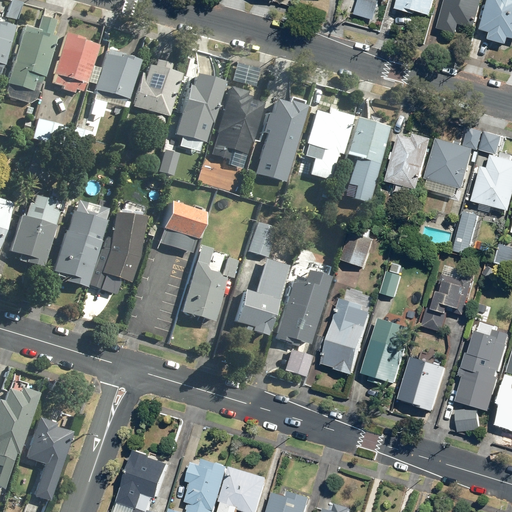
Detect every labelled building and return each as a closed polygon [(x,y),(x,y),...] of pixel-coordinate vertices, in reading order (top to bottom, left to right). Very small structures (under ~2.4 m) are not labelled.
[(397,0),(395,10),(412,16),(413,13),(428,18),(432,0),(397,0)] [(445,0),(437,30),(455,35),(457,26),(472,30),(480,0),(445,0)] [(511,0),(491,0),(483,31),(492,34),(489,41),(507,46),(509,38),(511,39),(511,0)] [(17,4),(7,1),(2,18),(13,20),(17,4)] [(32,101),(54,21),(39,17),(34,36),(32,35),(33,33),(19,28),(17,35),(15,35),(1,85),(2,86),(1,92),(3,98),(24,104),(32,101)] [(0,57),(8,28),(0,26),(0,57)] [(61,36),(50,76),(53,77),(51,86),(60,88),(59,92),(71,95),(72,92),(78,93),(81,84),(82,85),(92,49),(77,45),(78,41),(61,36)] [(118,59),(119,56),(102,51),(101,58),(99,57),(96,70),(88,68),(84,84),(91,86),(89,93),(123,102),(134,63),(130,62),(128,60),(126,59),(123,59),(121,60),(118,59)] [(140,73),(131,106),(166,116),(177,75),(164,72),(166,66),(147,61),(143,74),(140,73)] [(220,83),(204,79),(204,78),(204,77),(203,76),(202,76),(201,76),(200,75),(199,75),(198,76),(197,76),(196,76),(196,77),(192,76),(175,137),(201,144),(207,121),(209,122),(220,83)] [(242,94),(224,89),(212,134),(231,139),(228,150),(245,155),(258,106),(240,100),(242,94)] [(282,106),(269,102),(264,120),(260,119),(257,128),(262,129),(257,148),(288,157),(301,109),(283,104),(282,106)] [(322,116),(310,113),(301,145),(304,146),(303,153),(318,157),(317,162),(331,166),(332,161),(334,162),(346,118),(324,112),(322,116)] [(386,129),(350,119),(340,156),(342,156),(339,165),(372,174),(375,165),(376,165),(386,129)] [(60,146),(65,128),(35,120),(30,138),(60,146)] [(28,123),(21,122),(19,131),(25,132),(28,123)] [(476,152),(482,133),(468,129),(463,148),(435,140),(424,180),(427,181),(425,190),(454,198),(456,190),(461,191),(472,151),(476,152)] [(91,135),(74,130),(68,150),(86,155),(91,135)] [(483,133),(478,152),(498,157),(503,138),(483,133)] [(411,141),(397,138),(385,183),(415,192),(429,141),(412,137),(411,141)] [(25,177),(44,182),(52,155),(33,150),(25,177)] [(486,170),(481,168),(471,203),(507,213),(511,193),(511,163),(510,163),(511,158),(500,154),(499,160),(490,157),(486,170)] [(306,185),(286,181),(279,210),(298,215),(306,185)] [(52,210),(55,201),(36,196),(34,205),(31,204),(27,218),(23,216),(12,251),(24,254),(23,260),(43,266),(60,213),(52,210)] [(0,243),(13,202),(0,197),(0,243)] [(69,230),(68,229),(55,272),(69,276),(67,280),(88,286),(108,220),(107,220),(110,209),(81,200),(78,211),(75,210),(69,230)] [(159,243),(194,254),(208,212),(173,201),(159,243)] [(467,255),(477,215),(463,211),(452,251),(467,255)] [(141,257),(148,216),(118,212),(112,248),(100,288),(118,294),(123,279),(133,282),(141,257)] [(278,227),(258,221),(249,251),(269,257),(278,227)] [(341,261),(364,268),(372,243),(349,236),(341,261)] [(511,267),(511,262),(511,246),(499,243),(494,262),(511,267)] [(233,279),(239,261),(229,258),(223,277),(224,277),(223,280),(216,278),(214,274),(206,272),(203,267),(194,264),(179,314),(188,316),(210,323),(220,290),(228,292),(232,279),(233,279)] [(269,335),(290,265),(268,258),(258,292),(247,288),(237,322),(248,325),(246,329),(269,335)] [(392,263),(389,271),(398,274),(401,266),(392,263)] [(462,315),(473,279),(461,275),(462,270),(444,265),(436,291),(435,291),(430,307),(427,306),(421,326),(440,332),(447,311),(462,315)] [(487,266),(481,274),(489,280),(495,271),(487,266)] [(311,344),(331,276),(310,270),(307,281),(295,278),(276,339),(299,345),(301,341),(311,344)] [(379,294),(394,298),(400,276),(385,272),(379,294)] [(350,374),(368,312),(361,309),(362,305),(338,298),(326,337),(318,335),(314,349),(323,352),(319,363),(335,367),(334,369),(350,374)] [(477,311),(484,313),(486,306),(479,304),(477,311)] [(416,312),(408,310),(406,317),(414,319),(416,312)] [(393,383),(410,328),(377,318),(360,373),(369,376),(367,380),(381,384),(383,379),(393,383)] [(494,326),(480,322),(477,331),(474,331),(467,353),(464,352),(457,375),(462,377),(454,401),(476,407),(487,411),(498,377),(494,376),(496,371),(497,371),(508,334),(493,330),(494,326)] [(313,356),(292,349),(286,370),(306,377),(313,356)] [(493,425),(511,430),(511,349),(511,350),(505,372),(511,373),(511,376),(504,374),(495,403),(499,404),(493,425)] [(415,406),(431,411),(444,367),(421,360),(409,357),(397,399),(416,405),(415,406)] [(1,399),(0,400),(0,487),(5,489),(18,453),(21,454),(42,393),(23,387),(22,392),(10,388),(6,400),(1,399)] [(479,429),(476,407),(455,410),(457,432),(479,429)] [(55,424),(37,418),(23,458),(42,464),(31,495),(46,500),(69,432),(54,427),(55,424)] [(148,511),(150,510),(154,497),(159,499),(171,464),(155,458),(155,457),(138,450),(119,502),(120,503),(116,511),(148,511)] [(213,511),(227,468),(202,460),(200,466),(193,463),(187,481),(191,482),(186,502),(189,503),(187,509),(188,510),(187,511),(213,511)] [(237,511),(238,510),(243,511),(257,511),(268,479),(231,468),(221,503),(223,503),(220,511),(237,511)] [(266,511),(306,511),(311,497),(288,491),(287,496),(273,492),(266,511)] [(323,508),(321,511),(347,511),(349,508),(334,503),(332,511),(323,508)]
